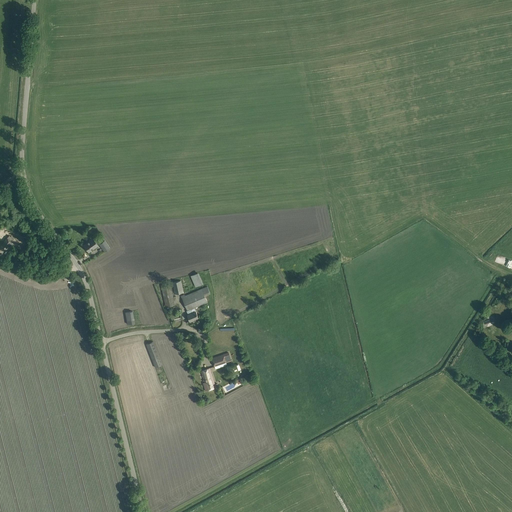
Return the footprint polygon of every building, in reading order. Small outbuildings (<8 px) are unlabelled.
[(0,246),(0,247),(5,251),(12,241),(7,237),(0,246)] [(83,245),(88,252),(98,245),(93,238),(83,245)] [(99,244),(105,251),(109,248),(104,240),(99,244)] [(199,272),(191,275),(196,286),(204,284),(199,272)] [(181,281),(173,282),(176,295),(178,295),(177,294),(183,292),(181,281)] [(161,286),(165,302),(166,307),(175,305),(174,301),(177,301),(176,296),(173,297),(170,284),(161,286)] [(208,286),(202,289),(182,297),(188,311),(187,311),(188,315),(190,321),(199,318),(194,308),(208,302),(205,296),(211,293),(208,286)] [(127,324),(134,323),(132,311),(125,312),(127,324)] [(173,316),(175,322),(182,320),(180,314),(173,316)] [(146,344),(155,367),(162,365),(153,342),(146,344)] [(229,364),(228,361),(231,361),(229,354),(224,356),(224,354),(212,358),(214,367),(227,362),(228,365),(229,364)] [(201,371),(203,375),(206,384),(204,385),(206,391),(216,387),(219,387),(217,383),(215,384),(210,368),(201,371)]
